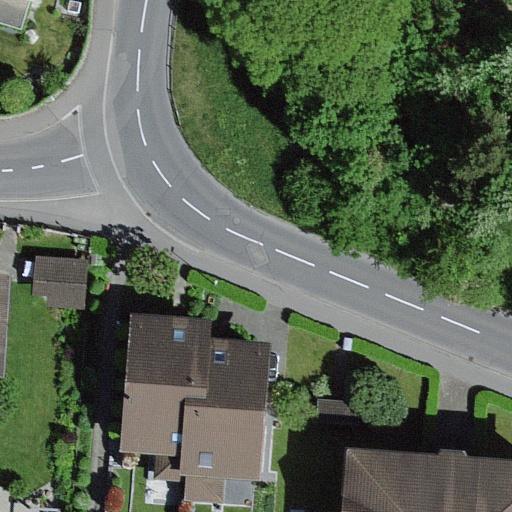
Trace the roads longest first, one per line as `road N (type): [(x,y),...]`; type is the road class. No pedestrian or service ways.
road 1 (residential): [(142,140),(168,186),(211,223),(511,347)]
road 2 (residential): [(0,172),(142,140)]
road 3 (residential): [(142,140),(136,72),(147,0)]
